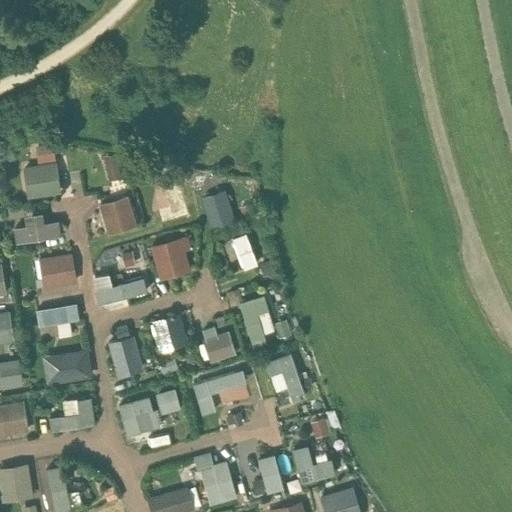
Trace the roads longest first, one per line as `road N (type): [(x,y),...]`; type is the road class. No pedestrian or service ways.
road 1 (track): [(400,0),(450,201),(511,316)]
road 2 (track): [(511,151),(469,0)]
